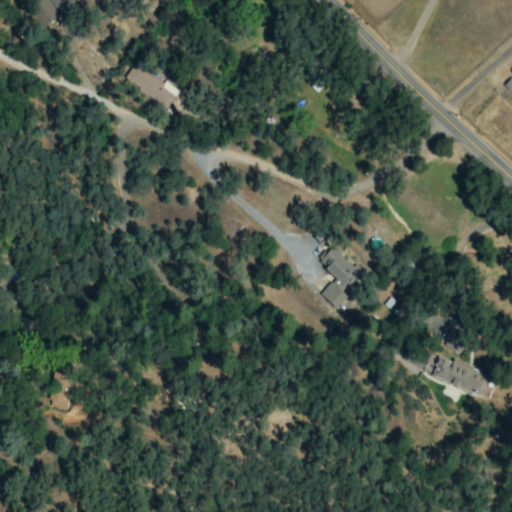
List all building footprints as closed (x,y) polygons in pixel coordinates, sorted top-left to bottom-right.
[(176,93),(134,62),(122,78),(164,109),(176,93)] [(318,294),(335,309),(346,296),(344,294),(362,273),(330,245),(316,261),(334,276),(318,294)] [(457,354),(466,340),(451,331),(442,345),(457,354)] [(429,376),(479,396),(488,375),(434,353),(430,364),(426,363),(424,368),(431,371),(429,376)] [(47,407),(66,409),(70,374),(51,372),(47,407)]
